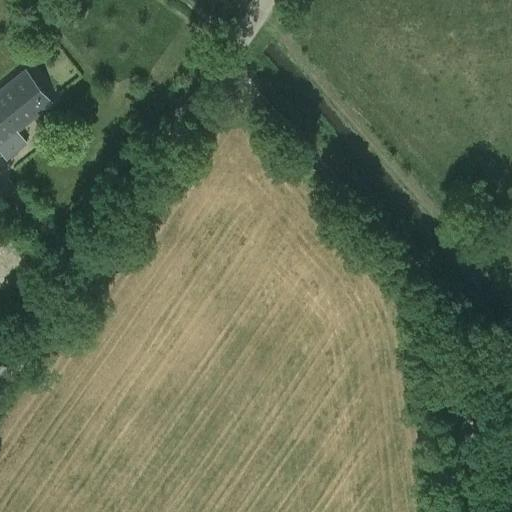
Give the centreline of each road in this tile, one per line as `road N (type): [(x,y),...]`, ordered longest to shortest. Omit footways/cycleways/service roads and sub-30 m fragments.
road 1 (track): [(230,64),(443,305),(457,347),(476,511)]
road 2 (unclassified): [(0,396),(230,64)]
